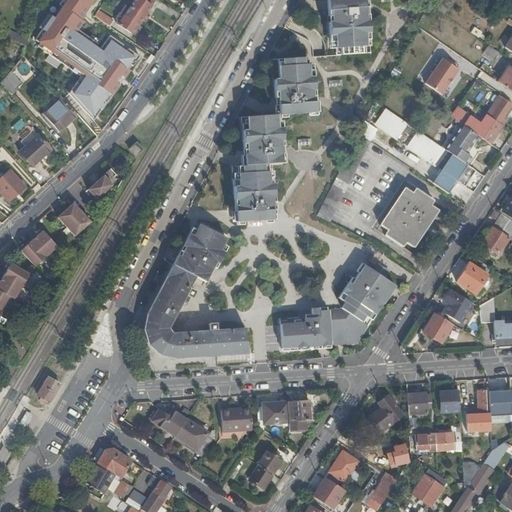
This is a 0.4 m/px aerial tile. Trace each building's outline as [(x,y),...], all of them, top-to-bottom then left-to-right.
[(62,0),(32,44),(82,77),(68,98),(96,118),(129,70),(126,68),(133,58),(106,39),(99,50),(73,32),(94,0),(62,0)] [(144,0),(134,0),(124,15),(139,25),(153,6),(144,0)] [(336,0),(327,0),(328,4),(328,9),(326,9),(337,8),(336,0)] [(370,0),(336,0),(337,8),(326,9),(329,55),(371,53),(371,46),(373,46),(372,33),(373,33),(373,21),(372,21),(370,0)] [(511,14),(503,9),(499,14),(509,20),(511,16),(511,14)] [(113,20),(99,10),(95,16),(109,26),(113,20)] [(139,25),(124,15),(118,25),(133,35),(139,25)] [(511,35),(503,48),(511,53),(511,35)] [(497,53),(487,47),(482,54),(492,60),(497,53)] [(33,62),(37,58),(32,52),(28,56),(33,62)] [(288,114),(305,113),(305,102),(318,102),(317,76),(316,69),(315,63),(307,64),(307,57),(279,58),(280,78),(275,78),(277,106),(288,105),(288,114)] [(443,58),(425,84),(443,96),(460,70),(443,58)] [(417,77),(424,82),(436,64),(429,59),(417,77)] [(511,70),(506,67),(496,82),(511,93),(511,70)] [(7,72),(0,81),(0,86),(9,96),(20,85),(7,72)] [(479,125),(475,122),(469,131),(473,133),(474,131),(487,140),(492,133),(495,135),(505,121),(501,119),(511,105),(499,97),(479,125)] [(42,116),(58,132),(76,115),(60,98),(42,116)] [(318,102),(305,102),(305,113),(321,112),(321,102),(318,102)] [(285,115),(288,114),(288,105),(277,106),(277,115),(285,115)] [(383,107),(373,122),(377,125),(379,123),(384,127),(383,129),(387,132),(389,130),(396,135),(405,122),(383,107)] [(455,108),(449,117),(458,123),(460,124),(466,116),(455,108)] [(277,115),(239,117),(242,156),(252,155),(253,165),(261,165),(270,164),(269,154),(287,152),(286,141),(285,115),(279,115),(277,115)] [(460,124),(458,123),(442,147),(463,162),(468,155),(465,153),(476,136),(473,133),(469,131),(460,124)] [(415,129),(405,145),(409,148),(410,146),(416,150),(415,152),(438,168),(428,181),(447,194),(456,181),(462,185),(473,169),(463,162),(442,147),(415,129)] [(369,141),(357,133),(319,208),(331,216),(369,141)] [(48,148),(36,135),(17,152),(29,165),(48,148)] [(134,155),(141,149),(135,142),(128,148),(134,155)] [(287,152),(269,154),(270,164),(288,163),(287,152)] [(252,155),(242,156),(242,160),(243,166),(253,165),(252,155)] [(243,166),(231,167),(234,214),(235,221),(244,220),(251,220),(262,219),(261,210),(278,210),(277,190),(272,190),(271,170),(262,171),(261,165),(253,165),(243,166)] [(23,186),(7,170),(0,177),(0,195),(7,202),(23,186)] [(89,183),(85,187),(95,198),(111,184),(101,173),(89,183)] [(412,193),(404,187),(379,225),(387,230),(384,235),(401,247),(404,242),(412,247),(437,210),(429,204),(432,200),(414,189),(412,193)] [(79,211),(71,201),(63,208),(75,214),(79,211)] [(63,208),(55,215),(63,224),(75,214),(63,208)] [(319,208),(315,215),(328,222),(331,216),(319,208)] [(278,210),(261,210),(262,219),(278,219),(278,210)] [(79,211),(75,214),(86,221),(88,220),(79,211)] [(63,224),(72,234),(86,221),(75,214),(63,224)] [(498,255),(508,240),(511,242),(511,222),(501,215),(482,244),(498,255)] [(177,258),(174,264),(198,276),(208,281),(216,267),(218,268),(230,246),(225,244),(228,238),(200,223),(197,229),(193,227),(177,258)] [(40,229),(29,238),(43,254),(54,244),(48,237),(40,229)] [(29,238),(18,248),(32,264),(43,254),(29,238)] [(456,281),(466,261),(458,257),(448,278),(456,281)] [(6,262),(0,271),(0,275),(18,287),(26,273),(6,262)] [(340,309),(357,344),(394,291),(398,286),(363,263),(356,271),(358,273),(354,278),(353,276),(338,298),(345,303),(340,309)] [(250,354),(247,327),(226,329),(174,333),(171,328),(198,276),(174,264),(148,313),(145,329),(150,345),(163,356),(179,359),(250,354)] [(487,278),(469,266),(457,283),(476,295),(487,278)] [(18,287),(0,275),(0,292),(7,297),(11,299),(18,287)] [(448,307),(444,313),(452,319),(456,322),(459,324),(463,316),(467,310),(471,305),(468,303),(456,295),(450,292),(443,303),(448,307)] [(493,323),(494,341),(511,340),(511,325),(501,326),(501,322),(495,322),(494,298),(478,307),(479,310),(480,324),(493,323)] [(280,320),(282,347),(318,345),(318,347),(327,346),(327,344),(357,344),(340,309),(329,310),(329,307),(312,308),(312,314),(305,315),(306,318),(280,320)] [(422,333),(439,343),(450,325),(433,315),(422,333)] [(46,378),(36,395),(48,401),(58,384),(46,378)] [(487,380),(487,391),(508,391),(508,380),(487,380)] [(439,396),(440,413),(458,412),(457,391),(448,392),(448,395),(439,396)] [(477,414),(473,415),(473,423),(489,423),(489,416),(489,414),(486,414),(485,391),(477,392),(477,414)] [(509,392),(488,393),(489,414),(489,416),(510,416),(509,392)] [(415,394),(407,395),(408,415),(426,413),(425,397),(415,398),(415,394)] [(381,409),(367,420),(377,434),(401,417),(387,396),(377,403),(381,409)] [(308,401),(286,402),(287,419),(288,430),(304,429),(304,428),(303,421),(309,421),(308,401)] [(281,423),(281,419),(287,419),(286,402),(262,404),(263,424),(281,423)] [(222,432),(251,431),(250,412),(234,413),(234,410),(221,410),(222,432)] [(158,411),(151,422),(174,437),(185,420),(171,411),(167,417),(158,411)] [(473,415),(464,415),(465,424),(473,423),(473,415)] [(196,451),(207,434),(185,420),(174,437),(196,451)] [(453,432),(434,434),(435,443),(436,451),(461,449),(460,442),(454,442),(453,432)] [(434,434),(415,435),(416,445),(435,443),(434,434)] [(393,448),(393,450),(386,452),(390,465),(396,464),(396,466),(401,465),(400,462),(407,461),(404,445),(393,448)] [(105,451),(100,448),(93,459),(98,462),(105,451)] [(105,451),(98,462),(97,464),(113,475),(111,479),(115,481),(118,476),(119,477),(129,461),(111,449),(105,451)] [(261,489),(281,459),(266,450),(255,466),(256,467),(248,480),(261,489)] [(497,456),(491,451),(483,463),(490,468),(497,456)] [(357,462),(342,452),(325,478),(340,488),(357,462)] [(483,463),(473,478),(463,492),(450,511),(461,511),(469,500),(472,501),(492,470),(490,468),(483,463)] [(113,475),(97,464),(81,489),(79,492),(96,503),(111,479),(113,475)] [(428,469),(424,474),(442,488),(446,482),(428,469)] [(401,473),(397,470),(392,478),(395,480),(396,481),(401,473)] [(473,478),(462,472),(463,492),(473,478)] [(423,475),(410,494),(419,500),(421,496),(432,503),(442,488),(423,475)] [(152,476),(133,504),(135,505),(139,508),(142,505),(158,480),(152,476)] [(377,489),(386,494),(395,480),(392,478),(389,476),(384,483),(382,482),(377,489)] [(325,478),(313,496),(324,504),(332,509),(344,491),(340,488),(325,478)] [(158,480),(142,505),(139,508),(138,509),(139,510),(143,511),(154,511),(152,510),(159,501),(160,501),(169,487),(158,480)] [(123,483),(116,494),(121,497),(128,486),(123,483)] [(511,487),(509,486),(504,492),(496,487),(489,496),(511,510),(511,487)] [(421,496),(419,500),(429,507),(432,503),(421,496)]
